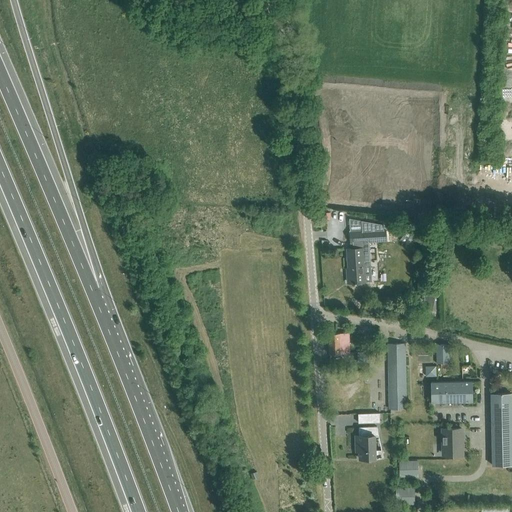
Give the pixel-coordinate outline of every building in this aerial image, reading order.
[(362,231),(350,232),(351,242),(353,242),(353,248),(369,247),(369,241),(386,240),(386,230),(384,230),(383,224),(361,220),(362,231)] [(352,248),(347,248),(349,283),(355,282),(355,283),(357,283),(357,282),(365,282),(364,261),(370,261),(369,247),(353,248),(352,248)] [(430,294),(427,309),(438,311),(440,296),(430,294)] [(350,352),(349,333),(329,333),(330,353),(350,352)] [(388,343),(388,353),(389,409),(406,409),(405,343),(388,343)] [(448,345),(436,345),(437,363),(449,363),(448,345)] [(438,375),(438,365),(426,365),(426,376),(438,375)] [(473,381),(431,382),(432,402),(473,401),(473,381)] [(491,393),(492,403),(493,465),(511,465),(511,464),(511,457),(511,435),(511,422),(511,403),(511,393),(491,393)] [(380,413),(370,413),(370,422),(380,422),(380,413)] [(377,426),(359,427),(359,435),(356,435),(356,451),(359,451),(360,458),(370,458),(370,456),(373,456),(373,460),(384,457),(382,449),(375,450),(375,436),(379,436),(377,426)] [(462,454),(462,428),(443,428),(443,453),(453,453),(454,454),(462,454)] [(418,460),(399,460),(400,477),(418,477),(418,460)] [(415,487),(396,487),(396,504),(415,504),(415,487)] [(452,490),(451,500),(459,500),(460,491),(452,490)]
